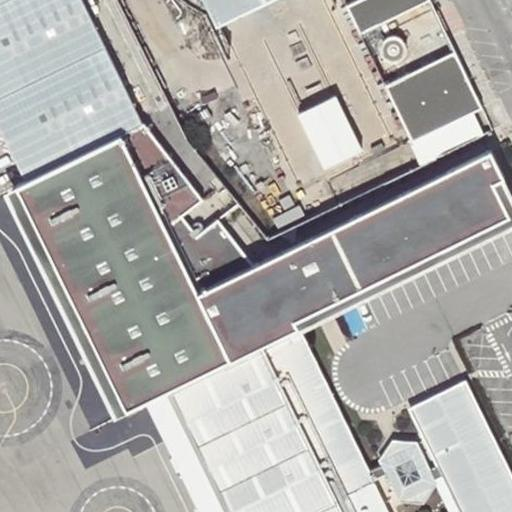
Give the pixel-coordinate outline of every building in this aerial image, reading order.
[(137,117),(81,0),(0,0),(0,122),(24,172),(137,117)] [(374,104),(323,0),(321,0),(223,48),(275,154),(374,104)] [(360,0),(349,5),(360,30),(424,0),(360,0)] [(455,53),(386,86),(412,140),(481,108),(455,53)] [(137,117),(24,172),(29,182),(11,191),(115,413),(163,390),(157,378),(286,314),(293,329),(511,226),(511,200),(490,154),(254,265),(220,220),(198,236),(183,215),(202,200),(144,121),(137,117)] [(511,497),(448,363),(403,385),(396,399),(419,446),(424,456),(451,510),(447,511),(381,511),(358,464),(353,453),(293,329),(286,314),(157,378),(163,390),(221,511),(488,511),(487,509),(511,497)] [(364,447),(353,453),(358,464),(370,458),(384,484),(423,465),(419,458),(424,456),(419,446),(414,449),(402,426),(396,422),(388,421),(379,423),(372,427),(368,431),(365,436),(364,442),(364,447)]
